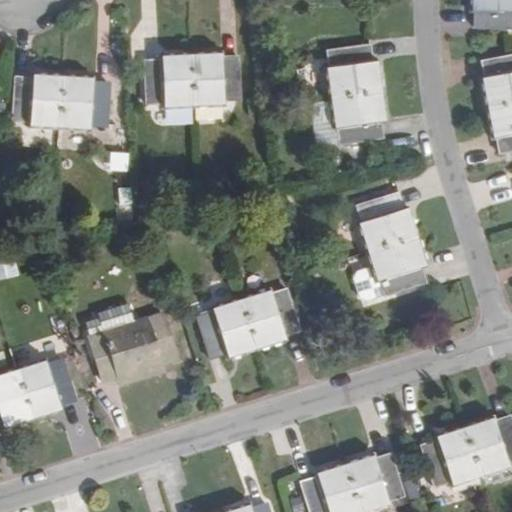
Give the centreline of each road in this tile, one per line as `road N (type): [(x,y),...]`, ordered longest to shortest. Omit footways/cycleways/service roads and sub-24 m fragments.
road 1 (residential): [(0,499),(490,346)]
road 2 (residential): [(490,346),(428,77),(424,0)]
